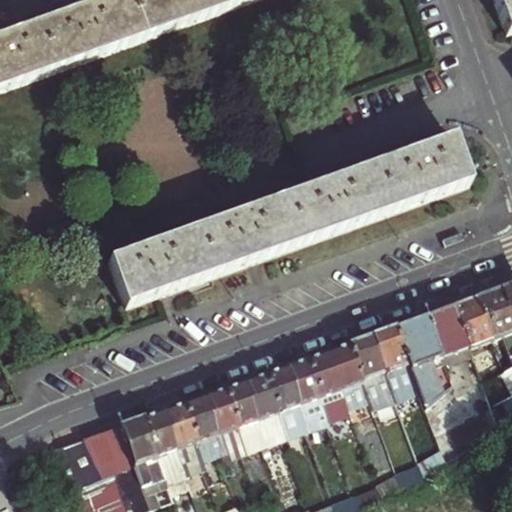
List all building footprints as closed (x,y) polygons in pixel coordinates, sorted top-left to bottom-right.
[(0,81),(243,0),(77,0),(25,18),(0,26),(0,81)] [(267,243),(456,175),(439,127),(422,134),(339,164),(300,179),(100,251),(117,298),(152,286),(172,278),(256,247),(267,243)] [(511,342),(511,294),(507,296),(494,300),(508,344),(511,342)] [(508,344),(494,300),(482,305),(468,309),(484,352),(508,344)] [(468,309),(458,313),(455,314),(439,319),(456,369),(486,358),(484,352),(468,309)] [(426,324),(409,330),(434,404),(437,413),(454,398),(446,372),(456,369),(439,319),(426,324)] [(434,404),(409,330),(399,333),(386,338),(412,412),(434,404)] [(388,420),(412,412),(386,338),(375,342),(362,346),(376,386),(388,420)] [(355,393),(376,386),(362,346),(355,349),(343,353),(349,373),(345,374),(352,394),(355,393)] [(322,360),(335,400),(352,394),(345,374),(349,373),(343,353),(337,355),(322,360)] [(315,407),(335,400),(322,360),(311,364),(303,367),(309,386),(305,387),(312,408),(315,407)] [(305,387),(309,386),(303,367),(294,370),(280,375),(293,414),(312,408),(305,387)] [(270,422),(273,421),(293,414),(280,375),(274,377),(260,382),(266,401),(263,402),(270,422)] [(263,402),(266,401),(260,382),(251,385),(238,389),(251,428),(270,422),(263,402)] [(376,386),(355,393),(362,416),(367,430),(389,423),(388,420),(376,386)] [(228,436),(232,435),(251,428),(238,389),(231,392),(219,396),(226,415),(221,417),(228,436)] [(362,416),(355,393),(352,394),(335,400),(343,423),(362,416)] [(221,417),(226,415),(219,396),(213,398),(195,404),(209,443),(228,436),(221,417)] [(439,419),(451,452),(456,467),(472,458),(463,432),(476,425),(466,397),(439,419)] [(315,407),(323,430),(343,423),(335,400),(315,407)] [(209,443),(195,404),(189,406),(177,411),(183,428),(179,429),(187,451),(190,450),(209,443)] [(293,414),(301,437),(323,430),(315,407),(312,408),(293,414)] [(170,413),(154,419),(167,458),(187,451),(179,429),(183,428),(177,411),(170,413)] [(293,414),(273,421),(281,444),(301,437),(293,414)] [(153,493),(177,484),(167,458),(154,419),(146,421),(130,427),(153,493)] [(251,428),(259,452),(281,444),(273,421),(270,422),(251,428)] [(115,432),(94,439),(107,478),(121,473),(135,511),(148,511),(159,508),(153,493),(130,427),(115,432)] [(251,428),(232,435),(240,459),(259,452),(251,428)] [(209,443),(217,467),(240,459),(232,435),(228,436),(209,443)] [(119,511),(107,478),(94,439),(61,450),(98,511),(119,511)] [(198,474),(217,467),(209,443),(190,450),(198,474)] [(203,490),(198,474),(190,450),(187,451),(167,458),(177,484),(182,498),(203,490)] [(430,465),(435,478),(456,467),(451,452),(430,463),(430,465)] [(435,478),(430,465),(408,478),(412,490),(435,478)] [(135,511),(121,473),(107,478),(119,511),(135,511)] [(408,478),(387,489),(391,502),(412,490),(408,478)] [(387,489),(369,498),(374,511),(391,502),(387,489)] [(369,498),(349,506),(351,511),(373,511),(374,511),(369,498)]
